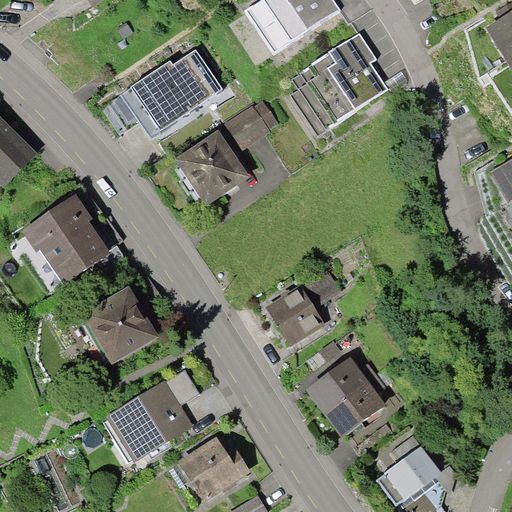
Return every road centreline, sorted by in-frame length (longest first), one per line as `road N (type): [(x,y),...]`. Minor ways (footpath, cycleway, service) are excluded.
road 1 (secondary): [(0,61),(149,222),(338,511)]
road 2 (residential): [(511,311),(458,196),(434,79),(393,0)]
